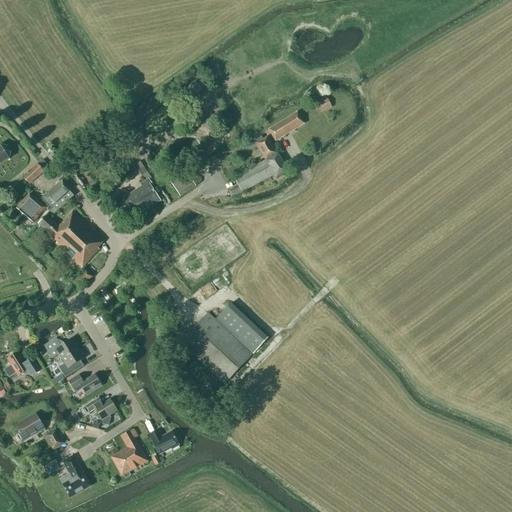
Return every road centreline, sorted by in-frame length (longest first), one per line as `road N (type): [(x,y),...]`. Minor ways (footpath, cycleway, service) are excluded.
road 1 (residential): [(117,245),(176,206),(217,214),(260,208),(299,188),(307,175)]
road 2 (residential): [(88,450),(137,414),(73,302)]
road 3 (unclassified): [(117,245),(0,102)]
